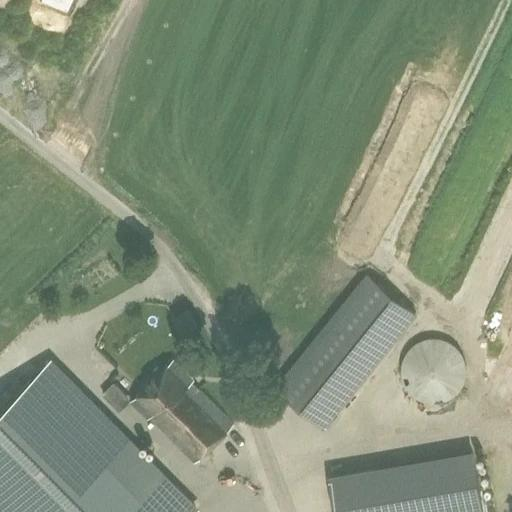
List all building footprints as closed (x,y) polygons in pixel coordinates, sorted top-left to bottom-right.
[(28,0),(37,6),(41,0),(48,0),(74,9),(76,0),(28,0)] [(367,272),(276,384),(324,423),(415,311),(367,272)] [(402,358),(400,369),(402,379),(407,389),(414,396),(424,401),(434,402),(445,401),(454,396),(462,388),(466,379),(468,368),(466,358),(461,348),(454,341),(444,336),(434,334),(423,336),(414,341),(406,349),(402,358)] [(193,461),(233,422),(191,380),(193,378),(174,359),(171,357),(129,399),(146,417),(148,415),(193,461)] [(190,511),(196,507),(49,359),(0,407),(0,511),(190,511)] [(330,477),(336,511),(483,511),(473,453),(330,477)]
